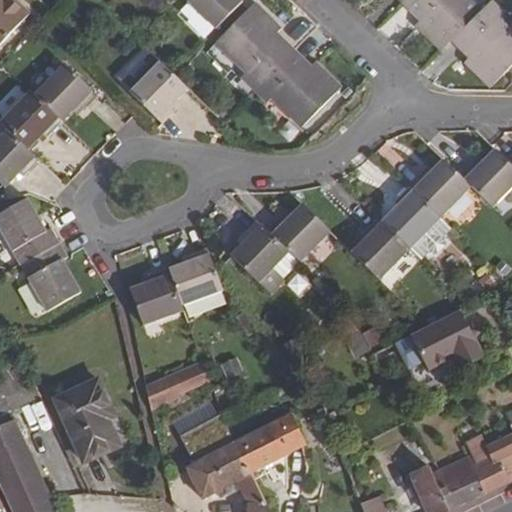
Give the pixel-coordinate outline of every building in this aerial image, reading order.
[(0,0),(0,46),(30,14),(15,0),(0,0)] [(183,0),(215,31),(244,1),(242,0),(183,0)] [(442,52),(452,42),(482,11),(469,0),(407,0),(403,4),(415,16),(418,13),(423,17),(419,21),(415,26),(442,52)] [(465,62),(491,88),(511,66),(511,30),(500,19),(504,13),(492,1),(482,11),(452,42),(464,53),(468,50),(473,54),(469,58),(465,62)] [(241,78),(255,91),(294,51),(282,39),(278,43),(274,38),(277,34),(281,29),(254,4),(215,43),(245,73),(241,78)] [(419,21),(423,17),(418,13),(415,16),(419,21)] [(278,43),(282,39),(277,34),(274,38),(278,43)] [(142,47),(114,78),(126,89),(154,57),(142,47)] [(468,50),(464,53),(469,58),(473,54),(468,50)] [(272,99),(302,128),(341,88),(315,62),(310,67),(307,71),(302,66),(306,62),(294,51),(255,91),(268,104),(272,99)] [(178,101),(189,89),(178,78),(160,61),(129,92),(162,125),(177,109),(173,105),(178,101)] [(306,62),(302,66),(307,71),(310,67),(306,62)] [(81,111),(96,96),(93,92),(64,63),(34,94),(63,122),(73,112),(77,107),(81,111)] [(47,138),(63,122),(34,94),(30,90),(0,121),(8,129),(29,150),(43,135),(47,138)] [(177,109),(182,104),(178,101),(173,105),(177,109)] [(77,116),(81,111),(77,107),(73,112),(77,116)] [(20,174),(24,177),(40,160),(37,157),(29,150),(8,129),(0,136),(0,184),(5,190),(20,174)] [(493,209),(511,189),(511,167),(494,149),(482,160),(478,165),(474,161),(460,176),(471,188),(493,209)] [(482,160),(478,156),(474,161),(478,165),(482,160)] [(440,220),(471,188),(460,176),(443,160),(427,176),(423,172),(408,188),(440,220)] [(381,224),(409,252),(440,220),(408,188),(393,203),(397,207),(381,224)] [(0,231),(20,267),(60,244),(51,228),(46,232),(28,199),(0,213),(0,231)] [(289,254),(300,264),(330,234),(302,205),(285,221),(282,217),(266,232),(270,235),(289,254)] [(380,282),(409,252),(381,224),(377,219),(362,235),(365,239),(351,254),(380,282)] [(427,255),(436,258),(447,247),(444,239),(451,231),(440,220),(409,252),(420,262),(427,255)] [(260,284),(289,254),(270,235),(266,232),(260,225),(256,222),(241,238),(245,241),(241,245),(231,257),(260,284)] [(47,313),(82,293),(62,259),(67,256),(60,244),(20,267),(47,313)] [(183,263),(168,269),(170,274),(181,307),(223,292),(207,249),(187,256),(189,261),(183,263)] [(149,282),(144,284),(129,289),(144,327),(183,313),(181,307),(170,274),(168,269),(148,277),(149,282)] [(493,283),(486,277),(479,283),(486,290),(493,283)] [(257,330),(246,313),(238,319),(249,335),(257,330)] [(481,358),(458,313),(427,329),(409,338),(427,372),(453,358),(459,369),(481,358)] [(354,357),(381,343),(372,326),(345,341),(354,357)] [(28,388),(10,349),(0,353),(0,387),(5,399),(28,388)] [(229,380),(243,374),(237,361),(223,367),(229,380)] [(179,398),(178,395),(209,383),(201,362),(146,386),(151,411),(179,398)] [(99,380),(55,400),(83,464),(120,447),(108,420),(115,417),(99,380)] [(57,511),(16,420),(5,399),(0,387),(0,487),(11,511),(57,511)] [(269,511),(267,506),(265,505),(251,476),(249,477),(233,443),(226,424),(222,415),(180,437),(194,464),(185,468),(203,501),(239,482),(249,504),(248,504),(247,511),(269,511)] [(251,476),(305,447),(289,415),(233,443),(249,477),(251,476)] [(511,481),(511,425),(511,426),(511,428),(511,435),(471,454),(479,471),(477,473),(486,494),(511,481)] [(426,511),(446,511),(486,494),(477,473),(479,471),(471,454),(437,470),(431,473),(429,468),(411,476),(426,511)] [(384,511),(379,497),(361,504),(363,511),(384,511)]
